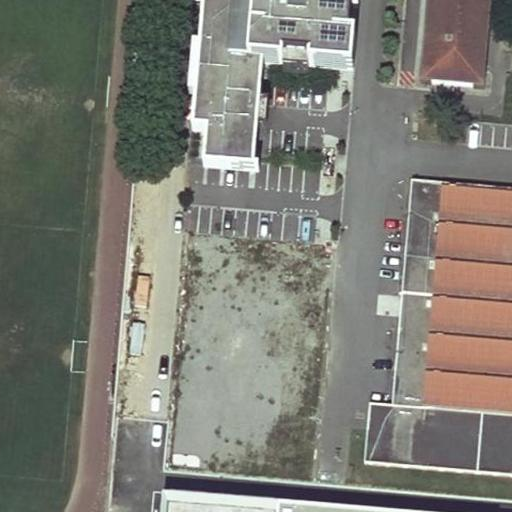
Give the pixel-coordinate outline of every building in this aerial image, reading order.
[(209,0),(198,127),(211,128),(207,166),(257,170),(266,63),(358,71),(364,0),(209,0)] [(425,0),(418,79),(481,86),(482,68),(476,68),(482,0),(425,0)] [(511,188),(411,177),(389,405),(387,430),(364,428),(361,462),(511,475),(511,188)] [(123,299),(126,238),(141,239),(144,187),(102,185),(96,298),(123,299)] [(314,482),(330,241),(183,231),(176,335),(174,335),(165,472),(314,482)] [(137,437),(145,304),(120,302),(112,436),(137,437)] [(389,405),(366,403),(364,428),(387,430),(389,405)] [(365,511),(154,496),(152,511),(365,511)]
